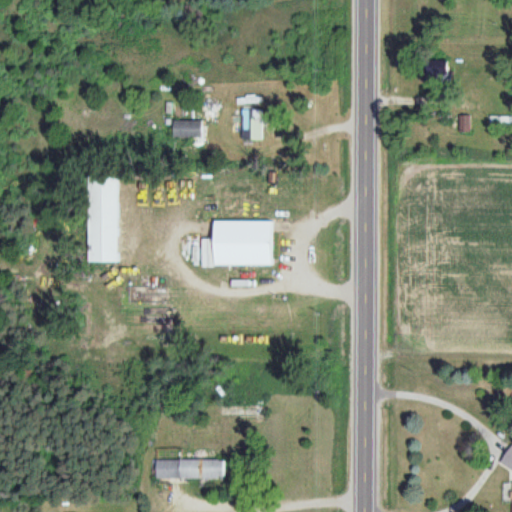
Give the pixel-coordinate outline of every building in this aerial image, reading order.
[(262,110),(242,110),(242,132),(262,132),(262,110)] [(511,129),(511,116),(488,117),(488,130),(511,129)] [(172,121),(172,139),(204,139),(204,121),(172,121)] [(93,263),(122,263),(122,176),(93,176),(93,263)] [(213,266),(279,266),(279,222),(213,222),(213,266)] [(228,480),(228,460),(155,460),(155,480),(228,480)]
